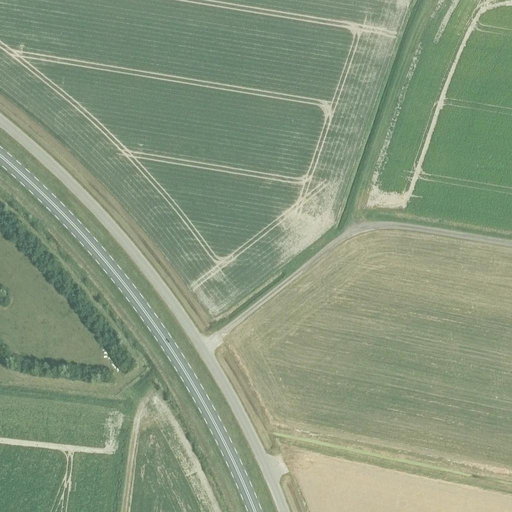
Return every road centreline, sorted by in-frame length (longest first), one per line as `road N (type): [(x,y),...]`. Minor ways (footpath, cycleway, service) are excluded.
road 1 (primary): [(0,155),(89,243),(164,339),(254,511)]
road 2 (track): [(511,243),(379,223),(352,227),(201,348)]
road 3 (unclassified): [(0,120),(111,228),(201,348)]
road 4 (unclassified): [(283,511),(201,348)]
road 5 (track): [(155,385),(137,419),(123,511)]
